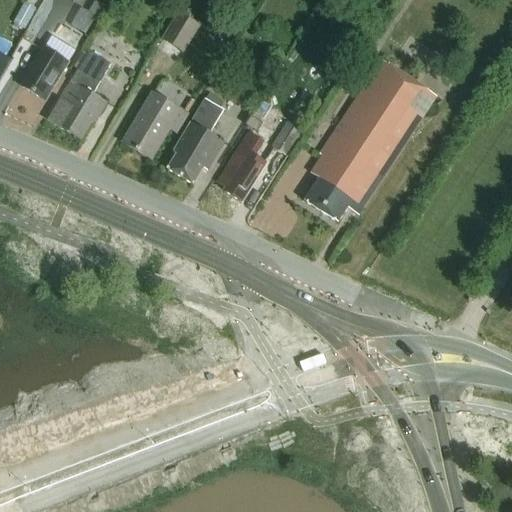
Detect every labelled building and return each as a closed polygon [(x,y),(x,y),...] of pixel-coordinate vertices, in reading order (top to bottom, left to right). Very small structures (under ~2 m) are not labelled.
[(105,0),(78,0),(85,4),(81,11),(94,19),(105,0)] [(25,5),(14,24),(24,30),(35,11),(25,5)] [(182,55),(198,29),(176,15),(160,42),(182,55)] [(45,103),(69,64),(46,50),(22,89),(45,103)] [(0,83),(12,60),(0,54),(0,83)] [(62,129),(82,140),(87,131),(90,133),(107,104),(94,96),(111,66),(90,54),(51,121),(63,128),(62,129)] [(321,156),(324,158),(312,176),(321,181),(306,204),(337,224),(347,209),(360,217),(437,99),(382,62),(321,156)] [(175,154),(178,156),(169,171),(195,186),(205,169),(209,172),(225,145),(209,136),(223,113),(219,111),(224,103),(210,95),(175,154)] [(171,132),(176,134),(187,114),(154,96),(125,146),(154,162),(171,132)] [(257,136),(263,127),(251,119),(245,128),(257,136)] [(284,124),(269,149),(283,158),(299,133),(284,124)] [(249,133),(218,184),(229,190),(226,195),(243,205),(267,164),(258,159),(267,144),(249,133)]
